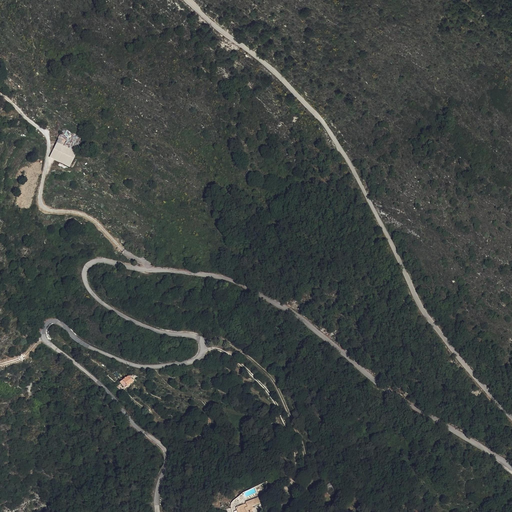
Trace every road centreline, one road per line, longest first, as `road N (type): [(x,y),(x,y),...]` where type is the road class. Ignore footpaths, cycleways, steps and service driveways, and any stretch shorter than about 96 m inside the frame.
road 1 (unclassified): [(158,511),(166,453),(44,333),(48,323),(61,323),(86,346),(146,367),(189,362),(202,342),(98,301),(84,278),(97,260),(236,285),(308,325),(409,404),(511,467)]
road 2 (unclassified): [(511,417),(467,373),(419,305),(336,139),(190,0)]
road 3 (track): [(149,270),(94,220),(42,207),(47,135),(0,93)]
road 4 (track): [(202,349),(226,352),(279,410),(296,469),(280,501)]
